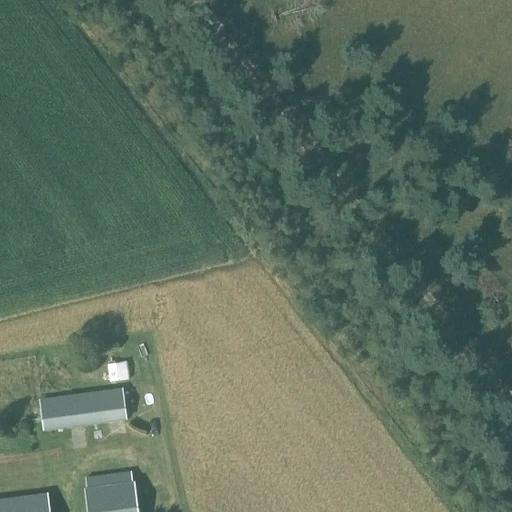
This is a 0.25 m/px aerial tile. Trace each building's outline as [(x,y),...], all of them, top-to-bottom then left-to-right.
[(45,369),(66,368),(65,351),(44,352),(45,369)] [(108,381),(120,380),(118,359),(106,360),(108,381)] [(45,434),(128,423),(123,390),(40,401),(45,434)] [(139,511),(136,484),(85,491),(88,511),(139,511)] [(0,501),(0,511),(51,511),(49,496),(0,501)]
